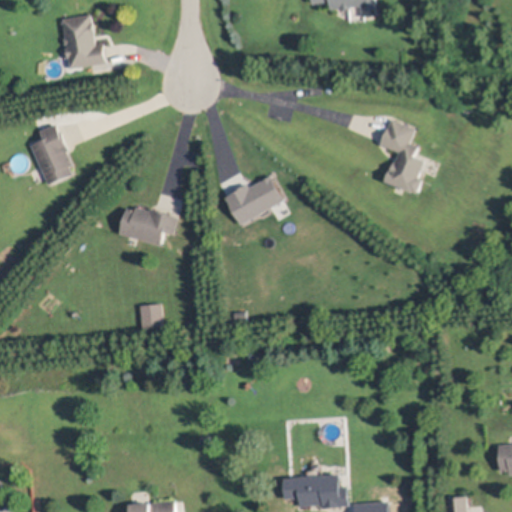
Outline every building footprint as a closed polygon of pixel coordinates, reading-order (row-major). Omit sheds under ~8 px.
[(377,0),(379,14),(365,15),(364,4),(354,5),(354,7),(343,8),(342,6),(333,7),(333,0),(315,2),(314,0),(377,0)] [(95,13),(99,43),(108,42),(110,61),(74,67),(73,56),(70,57),(69,47),(71,46),(70,42),(69,43),(68,38),(70,38),(66,17),(95,13)] [(429,160),(422,176),(426,178),(420,192),(416,190),(415,191),(389,180),(388,180),(393,168),(395,168),(398,160),(399,161),(404,151),(385,143),(391,128),(396,118),(420,128),(414,142),(422,145),(418,155),(429,160)] [(59,123),(63,130),(64,130),(73,149),(70,150),(76,164),(73,166),(76,173),(52,184),(34,144),(47,139),(43,130),(59,123)] [(287,203),(275,176),(252,186),(251,186),(229,196),(242,223),(287,203)] [(140,206),(153,210),(154,208),(174,214),(174,215),(182,217),(177,234),(168,231),(164,244),(123,232),(130,207),(138,209),(140,206)] [(167,326),(145,328),(142,305),(164,302),(167,326)] [(511,443),(511,470),(504,471),(502,444),(511,443)] [(344,474),(345,486),(352,486),(353,505),(327,507),(327,503),(304,506),(302,478),(344,474)] [(471,511),(451,511),(450,496),(470,495),(471,511)] [(133,511),(133,505),(177,500),(178,511),(133,511)] [(360,511),(394,511),(394,502),(360,504),(360,511)]
